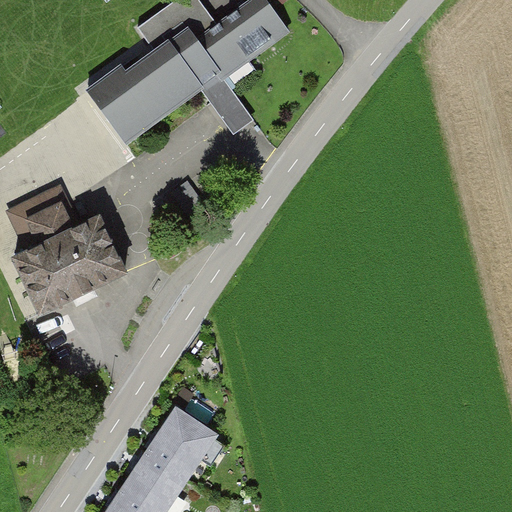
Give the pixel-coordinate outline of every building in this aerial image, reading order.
[(157,53),(92,101),(129,150),(203,95),(223,80),(227,78),(231,83),(292,38),(263,0),(253,0),(221,25),(202,0),(178,0),(139,29),(157,53)] [(212,107),(238,142),(257,127),(223,80),(203,95),(212,107)] [(7,264),(34,318),(126,272),(100,219),(77,231),(56,189),(5,213),(26,255),(7,264)] [(175,414),(147,457),(192,486),(220,443),(175,414)] [(147,457),(119,501),(137,511),(176,511),(192,486),(147,457)] [(137,511),(119,501),(112,511),(137,511)]
